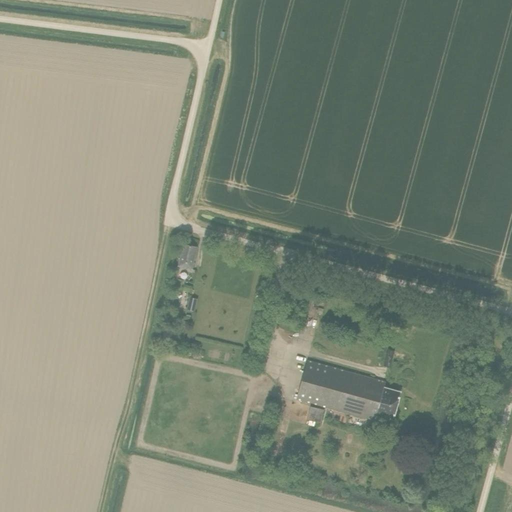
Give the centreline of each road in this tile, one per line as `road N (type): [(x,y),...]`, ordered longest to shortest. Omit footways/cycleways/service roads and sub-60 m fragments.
road 1 (unclassified): [(511,313),(168,218),(207,44),(0,18)]
road 2 (unclassified): [(478,511),(511,389)]
